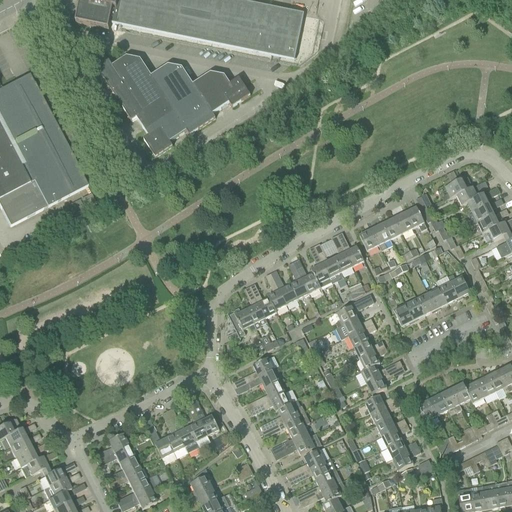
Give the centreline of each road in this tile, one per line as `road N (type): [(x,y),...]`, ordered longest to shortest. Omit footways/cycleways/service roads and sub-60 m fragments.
road 1 (residential): [(208,372),(213,306),(226,286),(463,155),(484,156),(511,183)]
road 2 (unknown): [(70,29),(117,129),(143,161),(164,163),(200,141),(260,94),(269,77)]
road 3 (residential): [(280,511),(208,372)]
road 4 (residential): [(69,441),(208,372)]
